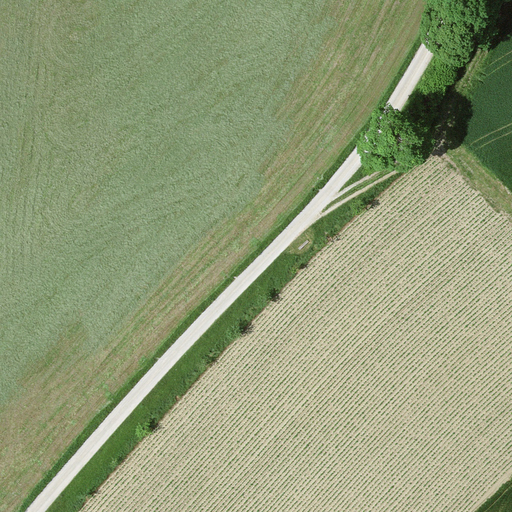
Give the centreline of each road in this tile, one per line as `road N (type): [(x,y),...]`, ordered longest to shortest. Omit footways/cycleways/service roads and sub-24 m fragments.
road 1 (unclassified): [(453,0),(356,158),(34,511)]
road 2 (track): [(312,209),(400,161),(443,152)]
